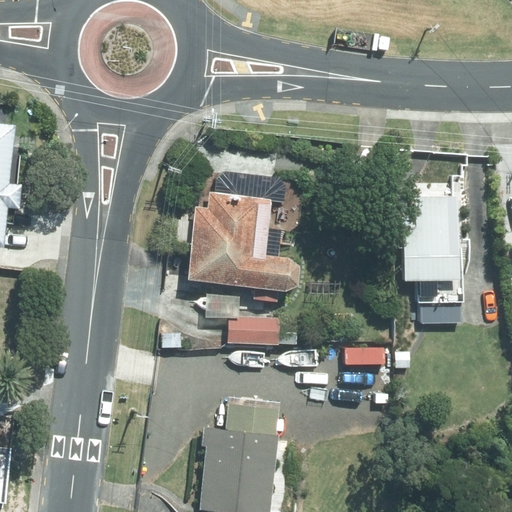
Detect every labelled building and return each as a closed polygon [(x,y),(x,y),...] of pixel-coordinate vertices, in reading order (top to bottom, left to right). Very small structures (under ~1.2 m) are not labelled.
[(0,124),(0,241),(4,206),(16,207),(19,185),(6,184),(13,126),(0,124)] [(283,207),(267,205),(268,199),(282,201),(284,189),(275,178),(224,172),(214,180),(212,194),(207,194),(206,209),(194,207),(186,280),(283,291),(294,288),(297,268),(287,259),(277,258),(283,207)] [(414,198),(415,216),(401,217),(401,240),(393,240),(393,248),(402,248),(404,281),(417,281),(418,298),(434,297),(434,279),(458,278),(454,196),(414,198)] [(418,323),(458,323),(459,308),(419,308),(418,323)] [(227,317),(226,343),(276,345),(277,319),(227,317)] [(164,330),(164,344),(176,344),(176,330),(164,330)] [(480,358),(481,335),(460,334),(459,358),(480,358)] [(408,352),(395,352),(395,361),(408,361),(408,352)] [(214,511),(213,511),(267,511),(277,409),(227,404),(225,430),(207,429),(199,510),(214,511)]
